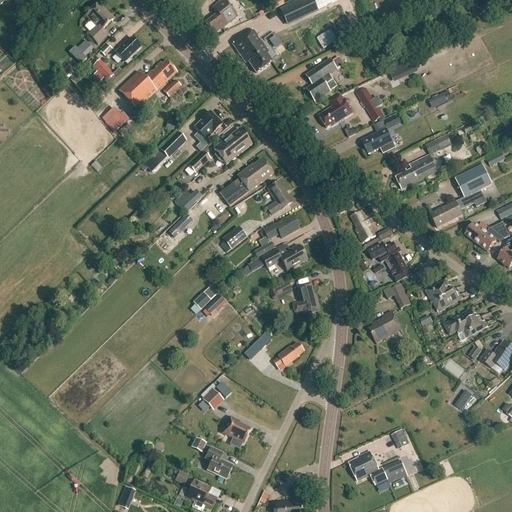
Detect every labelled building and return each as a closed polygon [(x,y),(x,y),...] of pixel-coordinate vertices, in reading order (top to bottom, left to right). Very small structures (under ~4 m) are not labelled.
[(205,24),(213,35),(237,17),(226,3),(223,0),(212,8),(217,15),(205,24)] [(281,0),(279,0),(272,4),(275,9),(284,5),(281,0)] [(301,0),(279,10),(286,25),(316,11),(317,11),(311,0),(301,0)] [(88,36),(97,46),(108,36),(102,31),(113,20),(98,4),(85,17),(96,28),(88,36)] [(302,26),(291,33),(298,44),(308,37),(302,26)] [(253,31),(232,46),(245,64),(247,63),(256,74),(272,63),(266,55),(268,54),(259,41),(258,42),(256,38),(257,37),(253,31)] [(275,32),(266,36),(274,50),(282,46),(275,32)] [(115,54),(125,64),(136,53),(135,52),(140,48),(131,39),(115,54)] [(93,49),(88,45),(82,50),(83,51),(81,53),(86,57),(88,56),(87,55),(93,49)] [(100,53),(105,57),(112,50),(107,46),(100,53)] [(86,60),(76,50),(70,56),(79,65),(86,60)] [(330,76),(337,71),(331,60),(306,77),(313,87),(307,91),(315,103),(330,93),(338,87),(333,81),(330,76)] [(94,75),(100,82),(103,79),(106,83),(113,77),(99,62),(93,68),(97,73),(94,75)] [(151,72),(144,79),(138,73),(118,92),(136,111),(177,73),(166,62),(162,66),(161,64),(156,69),(157,70),(153,75),(151,72)] [(389,74),(392,81),(416,70),(412,63),(389,74)] [(163,94),(168,99),(180,88),(175,82),(163,94)] [(356,95),(373,122),(383,116),(366,89),(356,95)] [(448,92),(428,102),(432,110),(447,103),(445,99),(450,96),(448,92)] [(329,103),(332,108),(318,117),(327,130),(332,126),(333,127),(353,113),(343,99),(343,100),(340,95),(329,103)] [(129,121),(123,115),(120,117),(114,110),(102,121),(114,134),(129,121)] [(194,129),(205,141),(213,134),(222,126),(210,113),(201,122),(194,129)] [(384,123),(387,129),(399,123),(396,117),(384,123)] [(173,131),(175,124),(168,122),(166,129),(173,131)] [(362,142),(368,156),(381,150),(383,155),(395,149),(386,130),(362,142)] [(214,150),(226,166),(251,146),(239,131),(214,150)] [(185,145),(176,136),(170,142),(159,153),(167,161),(185,145)] [(424,146),(429,156),(450,145),(445,136),(434,142),(434,141),(424,146)] [(205,154),(189,168),(196,176),(211,161),(205,154)] [(438,173),(430,157),(422,160),(423,162),(420,163),(419,162),(410,167),(412,171),(407,174),(406,171),(400,174),(402,176),(396,179),(402,191),(427,178),(438,173)] [(489,164),(491,169),(506,162),(504,157),(489,164)] [(237,178),(238,179),(218,194),(228,207),(248,193),(248,194),(273,175),(262,161),(253,167),(252,166),(237,178)] [(456,203),(431,216),(437,230),(463,217),(460,212),(475,205),(477,209),(487,204),(481,192),(492,186),(483,167),(456,181),(465,199),(456,203)] [(267,210),(272,217),(281,211),(292,204),(279,183),(267,191),(276,204),(267,210)] [(174,204),(185,215),(203,199),(196,192),(190,198),(186,193),(174,204)] [(511,203),(496,211),(501,220),(511,214),(511,203)] [(356,231),(363,244),(375,237),(362,212),(351,218),(357,230),(356,231)] [(174,239),(192,222),(186,216),(168,233),(174,239)] [(263,232),(268,241),(279,235),(281,240),(299,230),(292,217),(275,227),(274,226),(263,232)] [(489,229),(488,229),(476,245),(488,253),(497,241),(499,242),(509,237),(502,223),(489,229)] [(464,236),(476,245),(488,229),(482,224),(479,228),(474,224),(464,236)] [(222,239),(230,250),(246,237),(238,226),(222,239)] [(381,241),(392,235),(389,230),(378,235),(381,241)] [(253,251),(257,257),(275,247),(271,241),(253,251)] [(379,257),(380,259),(379,260),(381,264),(385,262),(388,268),(391,266),(394,271),(390,272),(397,283),(411,275),(393,244),(387,248),(387,247),(385,248),(385,249),(384,250),(381,245),(368,253),(372,261),(379,257)] [(106,251),(112,255),(115,249),(110,246),(106,251)] [(281,262),(287,273),(307,262),(303,254),(304,253),(301,247),(299,248),(299,247),(279,258),(275,252),(261,260),(267,270),(281,262)] [(497,261),(509,270),(511,265),(511,252),(511,254),(505,249),(497,261)] [(248,265),(252,273),(263,267),(258,258),(252,262),(248,265)] [(435,273),(432,266),(416,274),(420,281),(435,273)] [(224,280),(216,287),(219,291),(228,283),(224,280)] [(432,303),(454,291),(450,293),(444,283),(426,293),(432,303)] [(271,302),(276,302),(283,300),(281,296),(290,291),(287,285),(267,294),(271,302)] [(301,313),(302,316),(320,312),(316,296),(313,297),(310,285),(297,288),(300,302),(292,304),(294,314),(301,313)] [(391,289),(400,310),(410,305),(401,285),(391,289)] [(191,304),(198,312),(216,295),(208,287),(191,304)] [(433,303),(438,314),(460,302),(454,291),(432,303),(432,304),(433,303)] [(209,308),(215,314),(230,302),(224,295),(209,308)] [(503,305),(495,311),(498,316),(507,311),(503,305)] [(459,336),(463,333),(461,329),(480,320),(479,319),(476,321),(470,310),(441,325),(447,335),(454,332),(455,334),(457,332),(459,336)] [(392,313),(383,318),(384,319),(373,325),(374,328),(369,330),(376,344),(401,331),(392,313)] [(485,330),(480,320),(461,329),(463,333),(459,336),(458,337),(461,342),(462,342),(467,340),(485,330)] [(265,335),(255,344),(261,350),(271,340),(265,335)] [(511,348),(505,343),(494,357),(488,352),(480,361),(492,370),(495,365),(504,372),(511,361),(511,348)] [(297,344),(292,349),(291,347),(277,357),(279,359),(273,363),(277,369),(282,364),(285,368),(298,358),(298,357),(304,353),(297,344)] [(469,357),(475,361),(482,352),(476,348),(469,357)] [(427,357),(420,360),(422,368),(430,365),(427,357)] [(212,391),(202,401),(213,412),(223,402),(212,391)] [(465,392),(461,398),(467,403),(472,396),(465,392)] [(230,445),(239,450),(242,444),(243,445),(250,430),(238,425),(239,423),(229,418),(221,435),(233,440),(230,445)] [(391,436),(395,445),(407,440),(402,430),(391,436)] [(193,447),(203,453),(208,443),(198,438),(193,447)] [(211,463),(207,472),(226,481),(232,467),(219,461),(222,455),(210,449),(205,460),(211,463)] [(359,459),(349,464),(358,483),(371,477),(376,486),(387,481),(389,485),(407,477),(401,462),(379,472),(370,453),(358,459),(359,459)] [(175,483),(184,487),(189,478),(180,473),(175,483)] [(211,511),(217,500),(208,496),(211,489),(194,481),(185,499),(194,503),(192,508),(198,511),(202,511),(204,508),(211,511)] [(272,504),(273,511),(303,511),(303,501),(272,504)]
